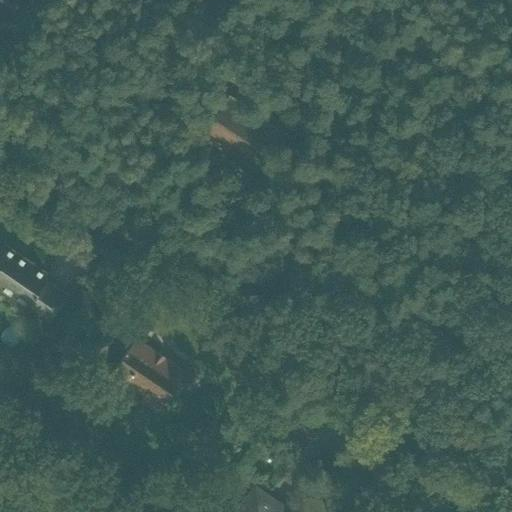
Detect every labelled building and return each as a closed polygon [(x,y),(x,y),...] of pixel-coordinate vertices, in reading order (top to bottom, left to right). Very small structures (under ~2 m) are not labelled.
[(0,0),(0,23),(5,27),(24,0),(0,0)] [(202,137),(264,180),(293,138),(231,95),(202,137)] [(0,289),(50,324),(74,290),(0,239),(0,289)] [(158,413),(189,371),(137,334),(106,377),(158,413)] [(295,511),(297,510),(255,480),(231,511),(295,511)]
